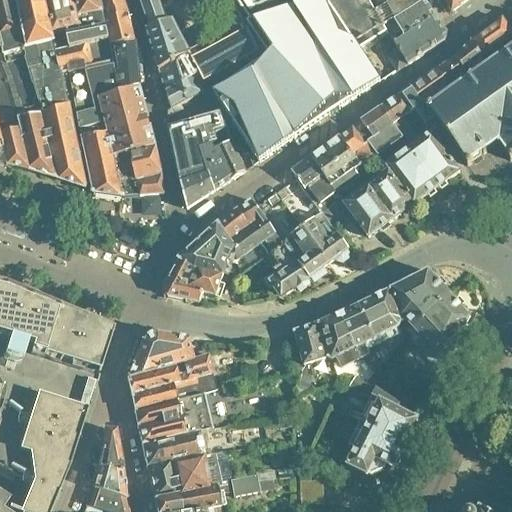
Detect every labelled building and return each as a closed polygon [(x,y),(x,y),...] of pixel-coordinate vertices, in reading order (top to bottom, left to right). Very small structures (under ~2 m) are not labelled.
[(21,33),(15,7),(12,0),(0,0),(0,134),(1,137),(19,132),(17,121),(21,120),(41,114),(27,52),(23,33),(21,33)] [(51,33),(43,0),(12,0),(15,7),(21,33),(23,33),(27,52),(41,114),(67,107),(63,85),(56,54),(53,44),(52,40),(51,33)] [(64,37),(80,33),(77,19),(73,0),(43,0),(51,33),(52,40),(64,37)] [(73,0),(77,19),(102,13),(98,0),(73,0)] [(98,0),(102,13),(104,21),(128,15),(123,0),(98,0)] [(168,117),(168,121),(186,112),(184,105),(202,96),(209,93),(204,85),(259,56),(258,54),(236,20),(226,26),(228,32),(189,53),(179,33),(174,21),(172,21),(171,21),(167,23),(160,3),(169,0),(139,0),(151,29),(148,30),(146,33),(158,73),(159,73),(166,94),(165,94),(170,111),(168,113),(168,114),(168,117)] [(380,83),(359,51),(325,0),(232,0),(248,23),(245,25),(266,56),(212,94),(259,164),(380,83)] [(325,0),(359,51),(387,32),(384,28),(382,25),(379,20),(375,13),(368,0),(325,0)] [(386,6),(395,0),(368,0),(375,13),(386,7),(386,6)] [(384,28),(424,2),(422,0),(395,0),(386,6),(386,7),(390,13),(379,20),(382,25),(384,28)] [(442,0),(450,11),(451,13),(454,12),(453,11),(468,0),(442,0)] [(436,21),(424,2),(384,28),(387,32),(389,37),(401,29),(407,39),(436,21)] [(135,44),(133,33),(128,15),(104,21),(105,27),(109,42),(111,50),(135,44)] [(430,52),(445,42),(445,36),(444,33),(439,25),(436,21),(407,39),(401,29),(389,37),(397,49),(407,66),(430,52)] [(481,58),(511,36),(511,34),(502,21),(471,43),(472,44),(481,58)] [(109,42),(105,27),(80,33),(64,37),(68,51),(83,48),(109,42)] [(139,82),(136,46),(135,44),(111,50),(115,65),(120,92),(140,88),(139,82)] [(484,62),(481,58),(472,44),(469,46),(454,60),(465,76),(484,62)] [(120,92),(115,65),(88,71),(83,48),(68,51),(56,54),(63,85),(69,84),(78,131),(104,126),(102,119),(95,94),(111,91),(112,94),(120,92)] [(407,66),(397,49),(386,56),(397,72),(407,66)] [(511,49),(488,67),(486,64),(482,67),(484,69),(431,107),(428,103),(448,89),(437,72),(411,90),(422,108),(424,107),(428,113),(429,111),(451,141),(466,162),(464,164),(467,168),(472,164),(471,163),(482,155),(483,157),(486,154),(485,153),(497,144),(498,146),(500,145),(508,157),(507,158),(510,163),(511,161),(511,49)] [(465,76),(454,60),(437,72),(448,89),(465,76)] [(145,108),(140,88),(120,92),(112,94),(111,91),(95,94),(102,119),(145,108)] [(451,141),(429,111),(428,113),(424,107),(422,108),(411,90),(399,97),(411,114),(415,111),(431,133),(442,148),(451,141)] [(169,130),(179,180),(208,171),(201,150),(212,145),(214,144),(215,144),(217,141),(216,138),(215,135),(226,130),(221,113),(219,113),(209,94),(209,93),(202,96),(212,116),(169,130)] [(411,114),(399,97),(381,110),(393,126),(404,120),(411,114)] [(67,107),(41,114),(56,180),(83,189),(85,190),(86,188),(81,170),(72,130),(67,107)] [(150,128),(145,108),(102,119),(104,126),(108,139),(150,128)] [(403,140),(393,126),(381,110),(361,124),(373,141),(369,144),(375,154),(378,158),(394,147),(403,140)] [(431,133),(415,111),(411,114),(404,120),(420,142),(431,133)] [(56,180),(41,114),(21,120),(17,121),(19,132),(29,173),(33,174),(56,180)] [(460,173),(442,148),(431,133),(420,142),(404,120),(393,126),(403,140),(439,189),(460,173)] [(373,141),(361,124),(352,130),(364,147),(369,144),(373,141)] [(108,139),(104,126),(78,131),(80,140),(93,194),(126,199),(114,159),(108,139)] [(156,149),(150,128),(108,139),(114,159),(129,155),(156,149)] [(364,147),(352,130),(339,139),(352,156),(364,147)] [(29,173),(19,132),(1,137),(8,168),(29,173)] [(358,166),(352,156),(339,139),(325,150),(310,160),(330,187),(355,169),(358,166)] [(403,140),(394,147),(401,155),(385,167),(389,172),(414,207),(439,189),(403,140)] [(246,173),(231,142),(225,145),(215,151),(212,145),(201,150),(208,171),(215,192),(246,173)] [(358,166),(375,154),(369,144),(364,147),(352,156),(358,166)] [(162,176),(156,149),(129,155),(134,178),(162,176)] [(164,196),(162,176),(134,178),(129,155),(114,159),(126,199),(164,196)] [(336,195),(330,187),(310,160),(292,173),(297,180),(296,181),(321,214),(322,216),(328,212),(322,205),(331,198),(337,205),(341,202),(336,195)] [(336,195),(361,177),(355,169),(330,187),(336,195)] [(215,192),(208,171),(179,180),(181,189),(181,190),(182,190),(183,194),(182,194),(182,195),(183,195),(188,208),(185,207),(186,208),(187,210),(189,209),(215,192)] [(414,207),(389,172),(368,187),(394,222),(414,207)] [(344,205),(369,240),(394,222),(368,187),(364,191),(359,184),(349,191),(354,198),(344,205)] [(276,234),(257,209),(257,208),(256,209),(251,202),(238,212),(249,228),(230,241),(235,248),(235,250),(237,263),(265,242),(276,234)] [(249,228),(238,212),(218,227),(230,241),(249,228)] [(348,253),(322,216),(321,214),(312,220),(313,221),(302,229),(329,267),(337,261),(338,262),(342,263),(345,261),(347,256),(346,254),(348,253)] [(230,241),(218,227),(199,244),(229,263),(235,250),(235,248),(230,241)] [(302,229),(290,237),(282,243),(284,245),(283,245),(309,281),(311,280),(313,279),(315,282),(324,275),(322,273),(323,271),(329,267),(302,229)] [(223,278),(229,263),(199,244),(181,261),(180,263),(199,272),(223,278)] [(309,281),(283,245),(273,253),(270,255),(278,266),(273,270),(274,272),(261,282),(266,288),(270,285),(279,297),(283,298),(293,291),(294,292),(297,290),(299,293),(308,286),(306,283),(309,281)] [(214,299),(223,278),(199,272),(180,263),(163,289),(168,298),(199,305),(203,295),(214,299)] [(449,296),(429,273),(390,293),(405,321),(412,329),(449,296)] [(6,372),(30,296),(4,285),(0,283),(0,369),(1,371),(6,372)] [(396,316),(399,315),(405,321),(390,293),(381,298),(366,305),(381,337),(399,329),(400,325),(396,316)] [(97,377),(112,330),(43,301),(30,296),(6,372),(1,386),(0,389),(0,467),(6,471),(33,385),(85,410),(96,377),(97,377)] [(446,365),(470,318),(449,296),(412,329),(416,333),(409,339),(436,369),(444,363),(446,365)] [(365,353),(362,346),(381,337),(366,305),(342,315),(360,355),(365,353)] [(360,355),(342,315),(323,324),(318,326),(328,359),(331,361),(335,359),(339,369),(362,359),(360,355)] [(328,359),(318,326),(294,335),(303,368),(328,359)] [(194,353),(188,355),(185,343),(186,343),(185,341),(184,341),(181,341),(175,340),(175,339),(172,339),(171,338),(171,339),(170,339),(164,338),(164,337),(162,337),(162,338),(156,336),(155,336),(155,335),(153,335),(153,336),(152,336),(150,336),(150,337),(144,340),(144,339),(142,340),(142,342),(141,342),(140,343),(141,344),(140,344),(141,345),(139,350),(138,350),(137,352),(138,352),(136,358),(135,358),(135,359),(133,365),(132,365),(132,366),(131,365),(131,367),(130,370),(131,370),(129,376),(128,375),(127,378),(126,379),(208,363),(208,362),(205,352),(195,356),(194,353)] [(303,368),(300,358),(294,360),(296,369),(303,368)] [(215,390),(211,375),(208,363),(126,379),(134,414),(157,407),(204,393),(215,390)] [(302,374),(297,390),(307,393),(312,377),(302,374)] [(373,390),(358,380),(353,389),(368,398),(373,390)] [(49,511),(69,466),(77,439),(81,428),(86,410),(85,410),(33,385),(6,471),(20,479),(9,506),(8,511),(7,511),(8,511),(49,511)] [(375,390),(359,423),(366,427),(405,446),(406,445),(405,444),(415,423),(416,424),(417,421),(419,416),(400,406),(375,390)] [(208,412),(204,393),(157,407),(134,414),(137,429),(208,412)] [(212,429),(208,412),(137,429),(141,447),(203,432),(212,429)] [(405,446),(366,427),(346,468),(367,479),(368,476),(371,477),(382,473),(385,467),(393,471),(394,469),(393,468),(404,447),(404,448),(405,446)] [(210,456),(203,432),(141,447),(147,469),(169,465),(203,457),(210,456)] [(122,472),(114,434),(113,433),(105,433),(104,434),(98,470),(122,472)] [(211,492),(203,457),(169,465),(174,488),(152,492),(154,503),(211,492)] [(174,488),(169,465),(147,469),(152,492),(174,488)] [(126,501),(122,472),(98,470),(93,490),(126,501)] [(265,493),(263,480),(259,481),(259,477),(226,482),(226,487),(216,489),(217,491),(211,492),(154,503),(155,511),(203,511),(205,511),(220,509),(220,507),(226,506),(224,495),(232,494),(233,499),(265,493)] [(127,511),(126,502),(93,491),(86,507),(100,511),(127,511)] [(0,511),(8,511),(6,511),(5,511),(0,511),(6,503),(0,498),(0,511)] [(504,511),(480,500),(475,509),(478,510),(477,511),(472,511),(470,511),(468,511),(467,511),(504,511)]
